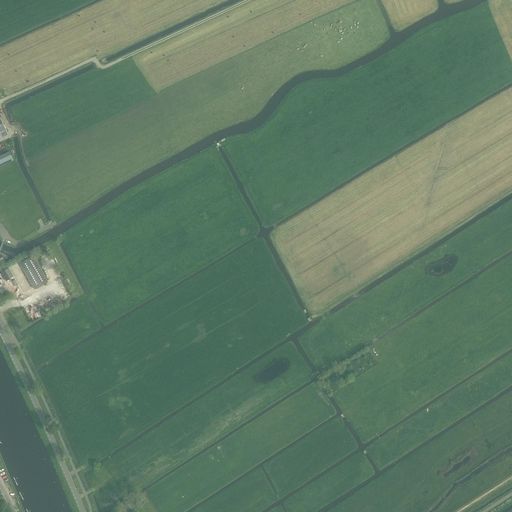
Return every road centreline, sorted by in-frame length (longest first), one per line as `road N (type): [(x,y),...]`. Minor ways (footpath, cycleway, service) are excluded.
road 1 (track): [(249,0),(101,68),(93,59),(0,101)]
road 2 (tertiary): [(82,511),(0,329)]
